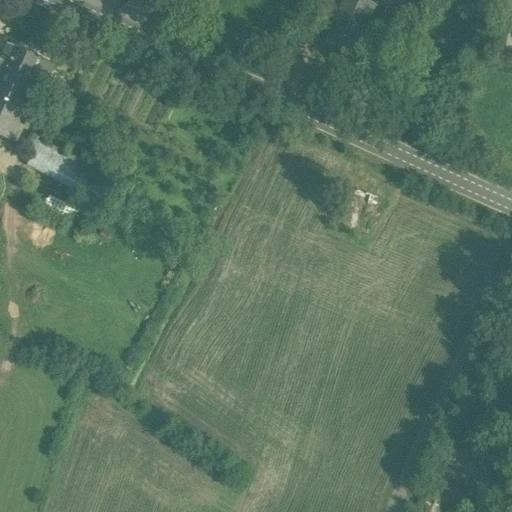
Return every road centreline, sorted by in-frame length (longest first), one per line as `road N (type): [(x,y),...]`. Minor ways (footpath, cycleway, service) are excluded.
road 1 (tertiary): [(511,204),(45,0)]
road 2 (track): [(511,257),(399,511)]
